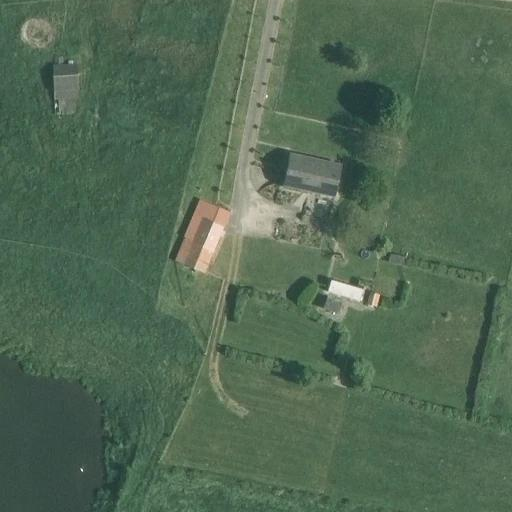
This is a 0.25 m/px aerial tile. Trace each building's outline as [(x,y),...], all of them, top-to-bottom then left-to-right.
[(52,66),(56,115),(75,113),(73,98),(80,98),(77,64),(52,66)] [(311,159),(290,155),(283,183),(333,195),(341,166),(319,161),(319,163),(311,161),(311,159)] [(198,198),(182,237),(173,260),(200,272),(226,210),(198,198)] [(331,281),(328,292),(359,301),(363,290),(331,281)] [(380,295),(370,292),(367,304),(377,307),(380,295)] [(328,297),(324,309),(339,315),(343,303),(328,297)] [(249,302),(244,320),(262,326),(268,307),(249,302)] [(465,333),(477,319),(461,305),(449,318),(465,333)] [(304,341),(311,321),(292,314),(285,334),(304,341)] [(236,364),(229,381),(249,389),(255,372),(236,364)] [(277,401),(296,406),(301,387),(282,382),(277,401)] [(258,434),(255,453),(277,457),(280,438),(258,434)] [(308,469),(327,472),(330,454),(311,451),(308,469)] [(370,480),(374,464),(360,460),(355,476),(370,480)] [(419,484),(421,475),(396,470),(394,479),(419,484)]
